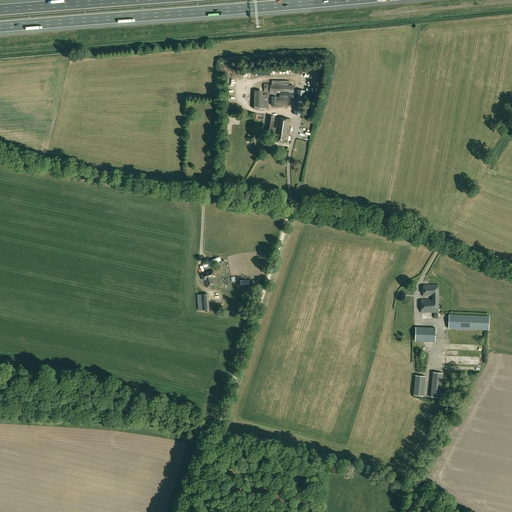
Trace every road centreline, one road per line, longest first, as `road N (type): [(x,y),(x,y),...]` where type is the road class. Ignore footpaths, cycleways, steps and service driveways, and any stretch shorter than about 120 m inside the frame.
road 1 (motorway): [(0,27),(345,0)]
road 2 (unclassified): [(191,511),(291,206)]
road 3 (unclassified): [(291,206),(0,149)]
road 4 (unclassified): [(511,268),(431,234),(291,206)]
road 5 (motorway): [(131,0),(0,10)]
